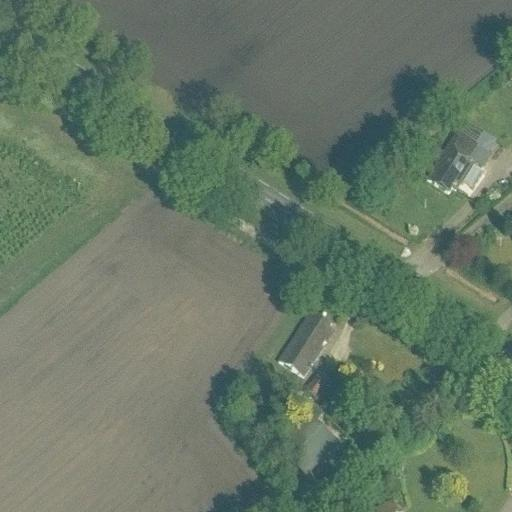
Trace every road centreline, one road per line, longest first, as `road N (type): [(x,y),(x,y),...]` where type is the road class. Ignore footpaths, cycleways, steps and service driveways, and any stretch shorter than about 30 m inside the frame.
road 1 (primary): [(511,355),(0,29)]
road 2 (track): [(307,511),(307,487),(461,323)]
